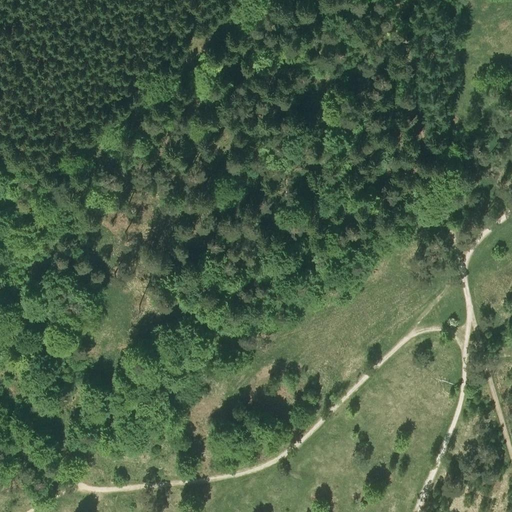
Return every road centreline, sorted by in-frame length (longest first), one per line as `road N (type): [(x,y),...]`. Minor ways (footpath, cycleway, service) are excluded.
road 1 (track): [(463,276),(391,0)]
road 2 (track): [(415,511),(459,402),(471,325)]
road 3 (track): [(471,325),(511,456)]
